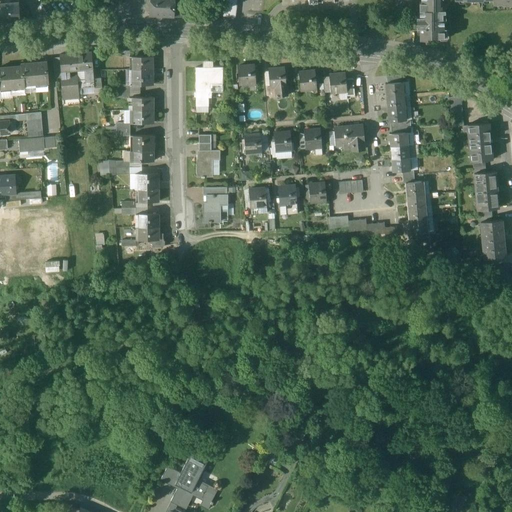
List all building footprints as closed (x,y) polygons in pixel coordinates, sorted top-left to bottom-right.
[(149,0),(149,4),(149,12),(147,14),(150,17),(152,16),(174,17),(174,0),(149,0)] [(184,0),(174,0),(174,17),(184,18),(184,0)] [(237,0),(224,0),(224,9),(235,10),(236,10),(237,0)] [(420,0),(421,3),(419,3),(419,10),(441,10),(441,5),(439,5),(439,1),(438,1),(437,0),(420,0)] [(2,4),(0,4),(0,22),(21,20),(19,2),(6,3),(2,4)] [(235,10),(224,9),(223,15),(234,17),(235,10)] [(441,10),(419,10),(419,16),(416,16),(416,28),(419,28),(419,40),(426,40),(426,39),(429,39),(429,37),(439,37),(440,37),(443,37),(443,31),(446,31),(446,28),(443,28),(443,19),(442,19),(442,13),(445,13),(445,10),(441,10)] [(92,51),(76,53),(77,69),(85,69),(93,68),(92,51)] [(76,53),(60,54),(61,57),(62,71),(69,70),(77,69),(76,53)] [(152,56),(133,57),(133,69),(152,69),(152,56)] [(61,57),(53,58),(55,75),(62,74),(62,71),(61,57)] [(46,62),(34,63),(36,83),(48,82),(46,62)] [(34,63),(22,64),(23,66),(24,84),(36,83),(34,63)] [(23,66),(11,67),(12,87),(24,86),(24,84),(23,66)] [(254,66),(238,67),(240,84),(256,83),(254,66)] [(11,67),(0,67),(0,87),(12,87),(11,67)] [(223,84),(222,67),(195,67),(195,106),(208,106),(208,97),(211,97),(211,84),(223,84)] [(93,68),(85,69),(86,79),(78,80),(79,87),(95,86),(94,72),(93,68)] [(285,68),(268,69),(269,87),(276,86),(280,86),(280,83),(286,82),(285,68)] [(85,69),(77,69),(78,80),(86,79),(85,69)] [(152,69),(133,69),(133,85),(152,85),(152,69)] [(69,70),(62,71),(62,74),(62,77),(64,96),(80,95),(78,76),(70,76),(69,70)] [(315,71),(298,73),(300,90),(316,88),(315,71)] [(346,74),(329,75),(331,93),(339,92),(340,98),(341,100),(348,99),(348,96),(347,96),(347,91),(346,79),(346,74)] [(353,78),(346,79),(347,91),(347,96),(348,96),(355,95),(353,78)] [(286,82),(280,83),(280,86),(276,86),(277,96),(287,96),(286,82)] [(388,83),(385,83),(386,96),(403,94),(402,82),(388,83)] [(403,94),(386,96),(387,108),(404,107),(403,94)] [(460,95),(449,97),(452,126),(463,125),(460,95)] [(153,97),(133,97),(133,110),(153,110),(153,97)] [(404,107),(387,108),(388,122),(398,121),(406,120),(406,119),(404,107)] [(133,123),(133,110),(124,110),(124,122),(130,122),(130,123),(133,123)] [(153,110),(133,110),(133,123),(153,123),(153,110)] [(0,120),(0,133),(11,132),(9,121),(9,120),(0,120)] [(487,122),(466,124),(469,161),(471,160),(483,159),(491,158),(487,122)] [(362,125),(350,126),(352,144),(352,149),(364,148),(362,125)] [(350,126),(334,128),(335,145),(352,144),(350,126)] [(320,129),(304,130),(305,148),(322,146),(320,129)] [(290,131),(274,133),(275,151),(292,149),(290,131)] [(399,133),(389,134),(390,146),(407,144),(406,132),(399,133)] [(211,143),(211,134),(199,134),(199,143),(211,143)] [(260,134),(244,135),(245,153),(261,151),(260,134)] [(153,135),(133,135),(134,150),(153,150),(153,135)] [(52,136),(43,137),(43,148),(53,147),(52,136)] [(43,137),(19,139),(20,154),(27,154),(27,150),(43,149),(43,148),(43,137)] [(407,144),(390,146),(391,159),(409,157),(407,144)] [(153,160),(153,150),(134,150),(134,160),(134,161),(153,160)] [(211,150),(200,150),(200,158),(196,158),(196,177),(201,176),(201,177),(204,177),(204,176),(213,176),(212,159),(220,159),(220,150),(211,150)] [(358,166),(367,163),(364,155),(356,157),(358,166)] [(409,157),(391,159),(392,172),(402,171),(410,170),(409,157)] [(57,162),(47,162),(48,180),(58,180),(57,162)] [(484,171),(473,172),(476,209),(478,209),(490,208),(498,207),(494,170),(484,171)] [(141,172),(138,173),(138,188),(158,188),(158,172),(141,172)] [(15,175),(0,175),(0,194),(10,193),(16,193),(15,175)] [(414,182),(405,182),(405,183),(406,195),(424,194),(423,181),(414,182)] [(325,182),(308,184),(310,201),(326,200),(325,182)] [(56,194),(56,183),(47,183),(48,194),(56,194)] [(294,185),(278,186),(280,204),(288,203),(289,214),(297,213),(294,185)] [(226,187),(202,187),(202,195),(206,195),(206,194),(226,194),(226,187)] [(158,188),(138,188),(138,201),(158,201),(158,188)] [(265,188),(249,189),(250,206),(266,205),(265,188)] [(226,194),(206,194),(206,195),(206,202),(203,202),(203,221),(208,221),(211,221),(218,221),(219,221),(219,204),(227,204),(227,194),(226,194)] [(424,194),(406,195),(407,207),(425,206),(424,194)] [(227,204),(219,204),(219,221),(218,221),(218,224),(223,224),(223,221),(227,221),(227,204)] [(425,206),(407,207),(408,220),(426,218),(425,206)] [(158,213),(138,213),(138,226),(158,226),(158,213)] [(426,218),(408,220),(410,233),(414,232),(427,231),(426,218)] [(491,220),(480,221),(483,258),(486,258),(497,257),(504,256),(500,219),(491,220)] [(158,226),(138,226),(138,239),(152,239),(152,246),(164,246),(164,239),(158,239),(158,226)] [(427,231),(414,232),(415,243),(428,241),(427,231)] [(215,490),(197,481),(209,456),(196,450),(184,475),(178,472),(173,483),(178,486),(171,500),(185,506),(192,493),(203,499),(211,502),(210,503),(212,504),(213,502),(210,500),(215,490)] [(167,466),(161,477),(173,483),(178,472),(167,466)] [(459,508),(468,497),(460,492),(452,503),(459,508)] [(211,502),(203,499),(200,505),(207,509),(210,503),(211,502)]
